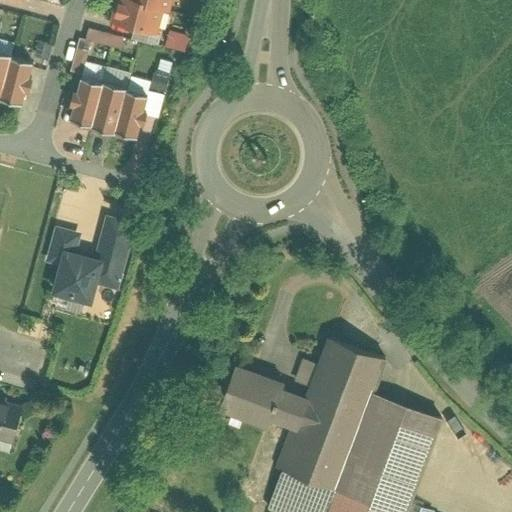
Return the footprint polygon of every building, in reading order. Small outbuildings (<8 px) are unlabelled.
[(118,0),(113,19),(156,32),(163,9),(168,11),(170,0),(118,0)] [(0,96),(22,103),(35,60),(0,50),(0,96)] [(154,63),(149,88),(163,90),(168,66),(154,63)] [(72,119),(139,139),(152,93),(86,73),(72,119)] [(51,290),(98,304),(114,253),(67,239),(51,290)] [(263,509),(273,511),(332,511),(375,394),(388,355),(326,332),(309,379),(290,433),(263,509)] [(223,410),(290,433),(309,379),(242,355),(223,410)] [(332,511),(411,511),(444,418),(375,394),(332,511)] [(0,439),(17,444),(29,405),(0,395),(0,439)]
